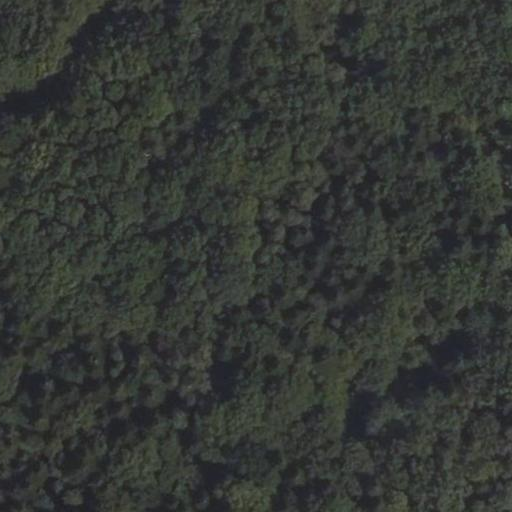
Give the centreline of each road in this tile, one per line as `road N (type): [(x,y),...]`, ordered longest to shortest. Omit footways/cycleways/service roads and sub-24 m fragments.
road 1 (track): [(511,200),(390,0)]
road 2 (track): [(0,86),(133,0)]
